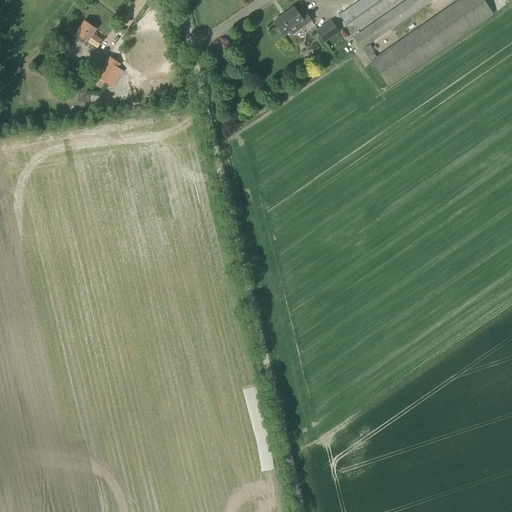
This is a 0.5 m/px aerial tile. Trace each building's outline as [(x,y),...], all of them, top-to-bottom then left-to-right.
[(360,0),(347,9),(339,15),(351,33),(400,0),(360,0)] [(407,0),(362,31),(354,37),(386,84),(492,11),(484,0),(458,0),(376,57),(373,52),(375,51),(370,44),(433,0),(407,0)] [(283,35),(290,30),(293,34),(312,20),(305,11),(300,15),(293,7),(273,21),(283,35)] [(331,19),(314,31),(323,43),(340,32),(331,19)] [(80,36),(97,47),(102,40),(92,33),(96,28),(84,20),(76,32),(71,40),(75,43),(80,36)] [(124,71),(118,67),(120,63),(109,55),(103,63),(95,75),(97,77),(104,82),(106,83),(113,87),(124,71)] [(97,77),(93,83),(100,88),(104,82),(97,77)]
